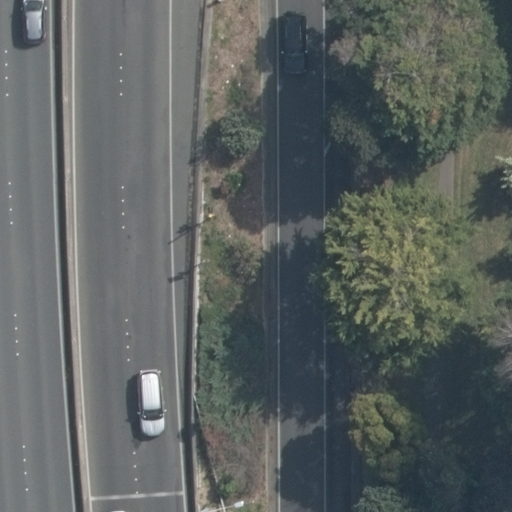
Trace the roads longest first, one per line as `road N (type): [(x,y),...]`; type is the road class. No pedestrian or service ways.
road 1 (motorway): [(124,0),(123,245),(137,511)]
road 2 (motorway): [(299,0),(307,511)]
road 3 (motorway): [(20,438),(8,0)]
